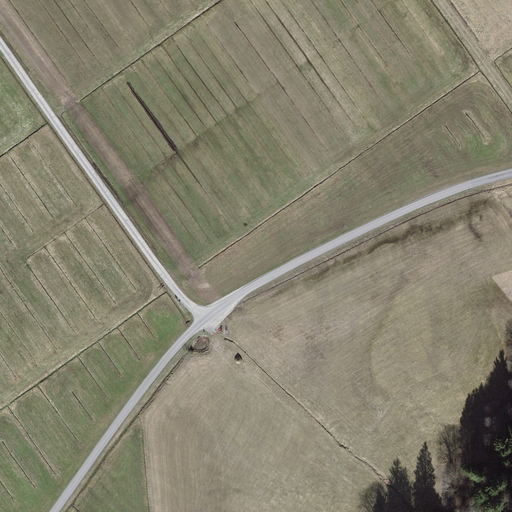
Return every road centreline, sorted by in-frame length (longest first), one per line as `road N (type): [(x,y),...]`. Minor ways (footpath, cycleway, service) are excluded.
road 1 (unclassified): [(54,511),(204,316),(412,206),(511,173)]
road 2 (track): [(204,316),(151,260),(0,45)]
road 3 (track): [(511,100),(436,0)]
